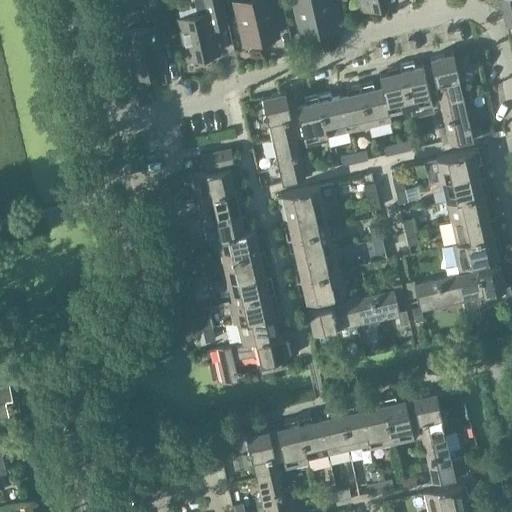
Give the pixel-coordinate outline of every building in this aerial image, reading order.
[(195,0),(198,13),(179,18),(188,59),(219,52),(214,27),(228,24),(222,0),(195,0)] [(271,4),(283,1),(282,0),(247,0),(236,3),(245,41),(277,34),(271,4)] [(328,0),(294,0),(302,34),(335,27),(328,0)] [(511,0),(501,0),(507,25),(511,24),(511,0)] [(171,36),(164,3),(143,8),(146,26),(123,31),(133,76),(164,69),(158,39),(171,36)] [(441,100),(463,95),(453,51),(430,57),(432,63),(424,65),(431,96),(439,94),(441,100)] [(414,61),(401,64),(410,105),(423,102),(423,106),(433,104),(431,96),(424,65),(424,63),(415,65),(414,61)] [(398,108),(410,105),(401,64),(388,67),(388,71),(380,73),(382,83),(383,83),(390,113),(391,113),(399,111),(398,108)] [(391,113),(390,113),(383,83),(382,83),(374,85),(373,81),(360,84),(369,126),(392,120),(391,113)] [(347,87),(348,91),(340,93),(348,131),(369,126),(360,84),(347,87)] [(262,95),(272,138),(294,133),(295,138),(304,136),(297,103),(298,103),(296,97),(288,99),(286,90),(262,95)] [(348,131),(340,93),(332,95),(331,91),(318,94),(327,135),(348,131)] [(306,101),(298,103),(297,103),(304,136),(306,144),(316,141),(315,138),(327,135),(318,94),(305,97),(306,101)] [(471,130),(463,95),(441,100),(447,125),(438,127),(442,143),(449,142),(450,143),(473,138),(471,130)] [(473,138),(482,136),(480,126),(470,128),(471,130),(473,138)] [(300,158),(295,138),(294,133),(272,138),(282,181),(305,176),(305,174),(312,172),(308,156),(300,158)] [(396,141),(398,151),(410,148),(408,139),(396,141)] [(398,151),(396,141),(384,144),(386,154),(398,151)] [(197,196),(240,186),(240,185),(239,185),(236,173),(233,174),(230,165),(228,166),(227,162),(234,160),(231,146),(201,153),(205,171),(192,174),(197,196)] [(436,171),(438,180),(480,170),(478,162),(482,161),(479,147),(458,152),(458,151),(452,152),(452,153),(436,157),(439,170),(436,171)] [(353,151),(355,161),(368,158),(366,148),(353,151)] [(355,161),(353,151),(341,154),(343,164),(355,161)] [(443,188),(446,201),(489,191),(485,177),(482,178),(480,170),(438,180),(440,188),(443,188)] [(395,189),(405,187),(402,175),(393,177),(395,189)] [(167,180),(158,182),(160,191),(163,204),(172,201),(167,180)] [(368,196),(377,194),(374,182),(365,184),(368,196)] [(280,207),(284,206),(286,214),(328,205),(326,196),(323,196),(320,183),(303,187),(298,188),(277,193),(280,207)] [(240,187),(240,186),(197,196),(202,217),(240,208),(238,201),(242,200),(239,187),(240,187)] [(405,187),(395,189),(398,202),(408,200),(405,187)] [(451,221),(490,212),(488,205),(492,204),(489,191),(446,201),(451,221)] [(377,194),(368,196),(371,208),(380,206),(377,194)] [(172,201),(163,204),(166,217),(176,214),(173,201),(172,201)] [(330,213),(328,205),(286,214),(288,222),(284,223),(287,236),(330,226),(327,214),(330,213)] [(207,239),(214,237),(249,229),(248,228),(246,216),(242,217),(240,208),(202,217),(207,239)] [(451,221),(455,242),(498,232),(495,219),(491,220),(490,212),(451,221)] [(405,231),(414,229),(411,216),(402,218),(405,231)] [(373,239),(382,237),(379,224),(370,226),(373,239)] [(290,249),(294,248),(296,256),(338,246),(336,237),(333,238),(330,226),(287,236),(290,249)] [(222,258),(266,248),(265,247),(262,235),(258,236),(256,227),(248,228),(249,229),(214,237),(216,246),(219,245),(222,258)] [(414,229),(405,231),(408,244),(417,242),(414,229)] [(178,245),(187,243),(185,230),(175,232),(178,245)] [(466,263),(497,256),(499,255),(497,247),(501,246),(498,232),(455,242),(458,255),(455,256),(457,265),(466,263)] [(382,237),(373,239),(376,252),(385,250),(382,237)] [(187,243),(178,245),(181,258),(190,256),(187,243)] [(294,265),(297,278),(340,268),(337,256),(340,255),(338,246),(296,256),(298,264),(294,265)] [(222,270),(224,280),(266,270),(264,262),(268,261),(265,249),(266,249),(266,248),(222,258),(225,270),(222,270)] [(501,263),(499,263),(497,256),(466,263),(468,271),(457,274),(462,296),(506,286),(501,263)] [(308,299),(339,292),(348,290),(343,268),(340,268),(297,278),(300,291),(304,290),(306,299),(308,299)] [(229,287),(232,300),(275,290),(275,289),(274,289),(271,278),(268,279),(266,270),(224,280),(226,288),(229,287)] [(193,286),(202,284),(200,272),(190,274),(193,286)] [(420,306),(462,296),(457,274),(415,283),(414,279),(405,281),(409,297),(417,295),(420,306)] [(393,284),(394,288),(351,298),(357,320),(400,310),(397,299),(405,298),(401,282),(393,284)] [(202,284),(193,286),(196,299),(205,297),(202,284)] [(233,322),(237,322),(236,321),(275,312),(273,304),(277,303),(275,291),(275,290),(232,300),(234,312),(231,313),(233,322)] [(313,330),(357,320),(351,298),(341,300),(339,292),(308,299),(310,306),(308,307),(313,330)] [(420,307),(413,309),(415,319),(422,318),(420,307)] [(406,310),(398,312),(401,324),(409,322),(406,310)] [(281,319),(277,320),(275,312),(236,321),(237,322),(241,341),(241,342),(284,332),(281,319)] [(203,328),(212,326),(209,314),(200,316),(203,328)] [(212,326),(203,328),(205,340),(215,338),(212,326)] [(292,340),(290,330),(284,332),(241,342),(241,341),(218,346),(220,359),(218,359),(222,381),(238,377),(237,373),(241,372),(240,366),(239,365),(238,365),(237,361),(239,356),(252,353),(258,356),(262,371),(274,368),(272,358),(298,352),(295,339),(292,340)] [(8,385),(0,386),(0,414),(7,413),(4,398),(11,396),(8,385)] [(413,396),(406,398),(410,415),(418,413),(421,427),(423,435),(445,430),(442,416),(445,411),(440,408),(436,389),(413,394),(413,396)] [(395,394),(382,397),(383,401),(392,440),(405,437),(405,440),(423,436),(423,435),(421,427),(418,413),(410,415),(406,398),(405,396),(396,398),(395,394)] [(380,443),(392,440),(382,397),(370,400),(371,404),(362,406),(372,448),(381,446),(380,443)] [(371,448),(372,448),(362,406),(354,408),(353,404),(340,407),(349,450),(370,445),(371,448)] [(329,454),(349,450),(340,407),(327,410),(328,414),(320,416),(329,454)] [(308,459),(329,454),(320,416),(313,417),(312,413),(298,416),(308,459)] [(281,444),(272,446),(276,462),(284,460),(285,464),(286,468),(296,465),(296,462),(308,459),(298,416),(285,419),(286,423),(277,425),(277,427),(281,444)] [(269,427),(245,432),(250,452),(247,457),(252,460),(255,477),(278,472),(276,462),(272,446),(281,444),(277,427),(269,429),(269,427)] [(429,463),(421,465),(425,481),(432,480),(432,481),(456,476),(454,469),(452,459),(451,456),(454,452),(449,449),(445,430),(423,435),(423,436),(429,463)] [(462,457),(452,459),(454,469),(464,467),(462,457)] [(278,472),(255,477),(259,493),(256,499),(261,502),(263,511),(289,511),(295,511),(292,495),(284,497),(278,472)] [(414,474),(401,477),(404,488),(416,485),(414,474)] [(378,480),(380,490),(393,487),(391,478),(378,480)] [(380,490),(378,480),(365,483),(367,492),(380,490)] [(465,482),(423,492),(427,511),(432,511),(466,505),(464,497),(468,496),(465,482)] [(336,490),(338,499),(350,497),(348,487),(336,490)] [(338,499),(336,490),(324,493),(326,502),(338,499)]
